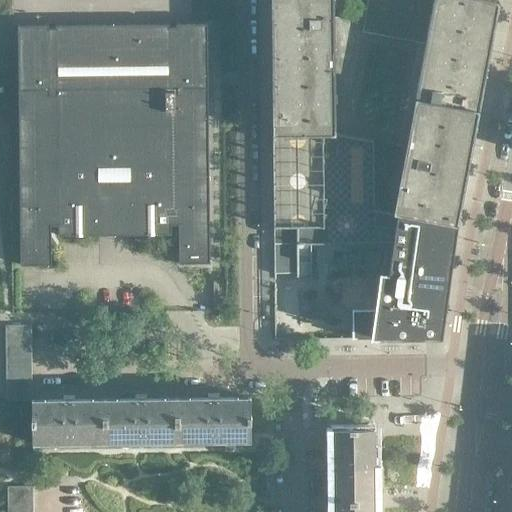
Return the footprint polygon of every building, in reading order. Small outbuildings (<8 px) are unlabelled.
[(414,97),(432,0),(366,0),(363,15),(364,15),(333,16),(333,11),(334,11),(334,9),(333,9),(333,4),(333,1),(332,0),(271,0),(271,2),(271,4),(272,16),(271,16),(271,19),(272,19),(272,31),(271,31),(271,33),(272,33),(272,45),(271,45),(271,47),(272,47),(272,60),(271,60),(271,62),(272,62),(272,74),(271,74),(272,76),(272,88),(272,91),(273,91),(273,103),(272,103),(272,105),(273,105),(273,117),(272,117),(272,119),(273,119),(273,132),(272,132),(272,134),(323,134),(335,134),(373,141),(374,208),(457,221),(459,210),(460,210),(460,208),(459,208),(461,195),(462,196),(463,193),(462,193),(464,181),(465,181),(465,179),(464,179),(469,153),(470,153),(471,151),(470,151),(472,139),(473,139),(473,137),(472,137),(475,125),(476,123),(475,123),(477,111),(478,111),(479,109),(414,97)] [(498,4),(499,1),(496,1),(490,0),(432,0),(414,97),(479,109),(479,106),(478,106),(482,85),(483,85),(484,79),(483,78),(487,58),(488,58),(489,51),(488,51),(492,31),(493,31),(494,24),(497,4),(498,4)] [(208,87),(207,23),(176,24),(176,29),(169,29),(169,24),(55,25),(56,31),(49,31),(48,25),(17,25),(18,89),(49,89),(49,94),(56,94),(56,88),(170,87),(170,93),(177,93),(177,87),(208,87)] [(209,263),(208,87),(177,87),(177,93),(170,93),(170,87),(56,88),(56,94),(49,94),(49,89),(18,89),(20,265),(51,264),(51,225),(58,225),(58,235),(81,235),(171,234),(171,224),(178,224),(178,263),(209,263)] [(456,222),(457,221),(374,208),(373,141),(335,134),(323,134),(272,134),(272,136),(272,141),(273,227),(276,227),(276,273),(296,273),(297,244),(298,244),(311,243),(311,235),(322,235),(322,243),(393,242),(384,308),(352,309),(352,338),(378,338),(441,337),(445,309),(444,309),(448,283),(449,283),(449,280),(448,280),(452,255),(453,255),(453,252),(452,252),(456,226),(457,222),(456,222)] [(31,337),(31,325),(5,325),(5,337),(31,337)] [(31,350),(31,337),(5,337),(6,350),(31,350)] [(31,362),(31,350),(6,350),(6,362),(31,362)] [(31,375),(31,362),(6,362),(6,375),(31,375)] [(31,387),(31,375),(6,375),(6,388),(31,387)] [(32,400),(31,388),(31,387),(6,388),(6,400),(32,400)] [(251,440),(250,406),(250,397),(218,398),(208,398),(177,398),(178,440),(251,440)] [(145,398),(136,399),(104,399),(105,441),(178,440),(177,398),(145,398)] [(73,399),(64,399),(32,400),(32,442),(105,441),(104,399),(73,399)] [(374,501),(374,444),(374,428),(331,428),(332,460),(332,470),(332,501),(374,501)] [(33,498),(33,486),(7,486),(7,498),(33,498)] [(33,511),(33,498),(7,498),(7,511),(33,511)] [(374,511),(374,501),(332,501),(332,511),(374,511)]
